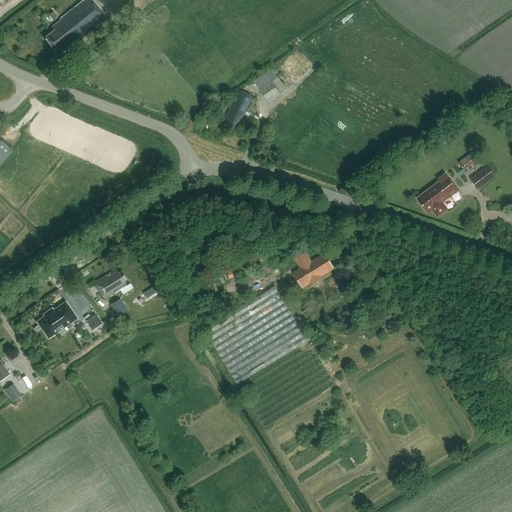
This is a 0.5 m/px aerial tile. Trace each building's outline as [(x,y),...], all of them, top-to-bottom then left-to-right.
[(59,50),(62,54),(106,19),(91,0),(84,0),(59,20),(60,20),(51,27),(54,31),(45,38),(56,52),(59,50)] [(54,11),(49,15),(53,19),(58,15),(54,11)] [(282,94),(281,93),(286,90),(272,68),(253,81),(268,104),(282,94)] [(255,99),(239,91),(225,121),(229,123),(227,127),(235,131),(237,127),(240,129),(246,118),(244,117),(246,112),(248,113),(255,99)] [(0,136),(0,166),(15,150),(0,136)] [(473,152),(459,163),(464,170),(478,159),(473,152)] [(496,177),(488,167),(471,180),(479,190),(496,177)] [(417,199),(428,213),(432,210),(438,217),(448,210),(442,203),(451,196),(450,195),(454,192),(455,194),(459,191),(446,174),(438,179),(440,182),(417,199)] [(295,257),(303,269),(295,274),(303,286),(310,282),(312,284),(321,279),(319,276),(333,268),(325,255),(311,264),(304,252),(295,257)] [(229,270),(232,278),(247,272),(244,264),(229,270)] [(127,280),(122,272),(118,274),(116,270),(94,283),(105,299),(126,286),(123,282),(127,280)] [(147,292),(152,299),(166,289),(161,282),(147,292)] [(275,286),(204,330),(238,385),(309,341),(275,286)] [(143,303),(150,298),(146,292),(138,297),(143,303)] [(111,305),(119,318),(128,312),(120,299),(111,305)] [(27,305),(27,328),(35,328),(35,306),(27,305)] [(39,323),(47,335),(55,329),(57,331),(75,318),(67,306),(61,310),(59,308),(53,313),(53,312),(52,313),(47,317),(47,316),(46,317),(47,317),(39,323)] [(92,331),(102,324),(95,314),(86,321),(92,331)] [(6,390),(14,402),(24,395),(16,383),(6,390)]
